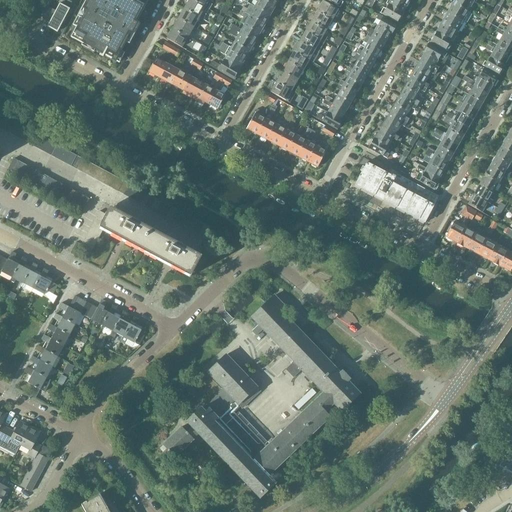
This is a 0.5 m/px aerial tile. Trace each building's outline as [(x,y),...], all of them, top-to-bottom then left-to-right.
[(76,27),(72,34),(75,36),(76,35),(84,40),(82,44),(81,45),(82,46),(83,46),(92,51),(91,51),(94,52),(95,50),(103,54),(102,56),(103,57),(104,55),(106,56),(111,59),(112,59),(114,60),(119,51),(121,52),(121,51),(121,50),(123,47),(124,45),(125,43),(129,45),(130,42),(133,36),(133,37),(135,33),(138,27),(139,27),(140,25),(136,23),(137,20),(137,21),(139,18),(138,18),(140,15),(142,13),(141,12),(142,10),(143,11),(144,8),(143,7),(140,6),(140,5),(139,5),(140,2),(141,1),(138,0),(86,0),(84,5),(83,5),(81,9),(82,9),(79,15),(78,15),(77,17),(81,19),(77,27),(76,27)] [(191,0),(189,0),(184,9),(199,18),(205,8),(191,0)] [(253,0),(255,1),(252,6),(270,16),(275,7),(262,0),(253,0)] [(325,0),(340,8),(343,3),(340,2),(340,0),(325,0)] [(390,0),(388,0),(386,4),(402,13),(404,9),(404,8),(405,9),(408,4),(407,4),(407,3),(402,0),(390,0),(391,0),(390,0)] [(475,3),(469,0),(455,0),(454,4),(469,13),(472,8),(470,7),(473,2),(475,3)] [(317,12),(332,20),(338,10),(323,2),(317,12)] [(56,11),(48,6),(42,17),(50,22),(47,27),(58,33),(60,29),(62,30),(72,10),(60,4),(56,11)] [(402,13),(386,4),(388,5),(385,10),(383,9),(380,14),(396,23),(397,22),(398,22),(401,16),(400,16),(402,13)] [(450,10),(448,14),(464,23),(466,18),(464,17),(467,12),(469,13),(454,4),(453,5),(452,4),(449,9),(450,10)] [(497,5),(492,14),(495,16),(500,7),(497,5)] [(221,13),(226,15),(230,8),(225,6),(221,13)] [(241,6),(239,10),(265,25),(270,16),(252,6),(250,11),(241,6)] [(184,9),(178,19),(193,28),(199,18),(184,9)] [(265,25),(239,10),(236,14),(245,19),(242,24),(259,34),(265,25)] [(311,22),(326,30),(332,20),(317,12),(311,22)] [(445,19),(442,23),(458,32),(461,28),(459,27),(462,22),(463,23),(464,23),(448,14),(447,14),(444,19),(445,19)] [(492,14),(487,22),(490,24),(495,16),(492,14)] [(377,26),(392,35),(397,26),(378,15),(376,19),(380,21),(377,26)] [(216,23),(220,25),(224,18),(220,16),(216,23)] [(350,17),(344,27),(348,29),(354,19),(350,17)] [(178,19),(173,29),(187,38),(193,28),(178,19)] [(305,32),(320,40),(324,43),(327,38),(323,35),(326,30),(311,22),(305,32)] [(458,32),(442,23),(442,24),(441,24),(438,28),(439,29),(437,33),(452,42),(455,37),(453,36),(456,31),(458,33),(458,32)] [(259,34),(242,24),(239,29),(230,24),(228,28),(254,43),(259,34)] [(499,25),(497,28),(511,36),(511,25),(509,24),(506,29),(499,25)] [(210,33),(214,35),(218,28),(214,26),(210,33)] [(392,35),(377,26),(374,32),(370,29),(368,33),(385,43),(387,40),(388,40),(392,35)] [(344,27),(340,34),(344,36),(348,29),(344,27)] [(232,42),(249,52),(254,43),(228,28),(226,32),(235,37),(232,42)] [(511,36),(497,28),(495,32),(502,36),(499,41),(511,48),(511,36)] [(187,38),(173,29),(165,42),(180,50),(187,38)] [(482,31),(477,40),(481,42),(486,33),(482,31)] [(300,42),(314,51),(320,40),(305,32),(300,42)] [(367,44),(382,52),(385,47),(383,46),(385,43),(368,33),(366,37),(370,39),(367,44)] [(437,33),(436,34),(435,33),(433,37),(434,38),(431,43),(447,52),(449,47),(448,46),(450,41),(452,42),(437,33)] [(470,33),(468,38),(473,41),(476,36),(470,33)] [(204,43),(208,45),(212,39),(208,36),(204,43)] [(338,37),(334,44),(338,46),(342,40),(338,37)] [(477,40),(472,48),(476,50),(481,42),(477,40)] [(489,42),(487,46),(508,58),(509,55),(511,56),(511,54),(511,48),(499,41),(496,46),(489,42)] [(220,42),(218,46),(244,61),(249,52),(232,42),(229,47),(220,42)] [(294,52),(309,61),(314,51),(300,42),(294,52)] [(162,48),(173,55),(176,49),(165,43),(162,48)] [(382,52),(367,44),(364,49),(360,47),(358,50),(375,60),(377,57),(378,58),(382,52)] [(423,52),(438,61),(441,63),(446,54),(428,44),(423,52)] [(198,53),(202,55),(206,49),(202,46),(198,53)] [(224,55),(221,60),(239,70),(244,61),(218,46),(215,50),(224,55)] [(487,46),(485,49),(492,53),(489,58),(503,66),(505,67),(508,61),(507,60),(508,58),(487,46)] [(332,47),(327,57),(331,60),(337,50),(332,47)] [(462,48),(457,58),(462,61),(468,51),(462,48)] [(360,56),(357,61),(372,69),(375,64),(373,63),(375,60),(358,50),(356,54),(360,56)] [(309,61),(294,52),(288,62),(303,71),(309,61)] [(421,59),(419,62),(436,72),(438,68),(435,66),(438,61),(423,52),(420,58),(421,59)] [(327,57),(323,64),(327,67),(331,60),(327,57)] [(479,60),(477,63),(498,75),(500,73),(501,73),(505,67),(503,66),(489,58),(486,63),(479,60)] [(148,72),(160,79),(167,65),(156,59),(148,72)] [(353,59),(348,68),(365,77),(367,74),(369,75),(372,69),(357,61),(353,59)] [(239,70),(221,60),(218,65),(210,60),(207,64),(233,79),(239,70)] [(465,61),(461,67),(466,71),(470,64),(465,61)] [(282,72),(297,81),(303,71),(288,62),(282,72)] [(416,64),(413,70),(428,78),(430,73),(434,75),(436,72),(419,62),(417,65),(416,64)] [(160,79),(171,85),(179,71),(167,65),(160,79)] [(476,65),(474,69),(481,73),(478,78),(492,86),(493,87),(497,80),(496,80),(497,77),(476,65)] [(321,67),(317,74),(321,77),(325,70),(321,67)] [(343,76),(347,78),(362,87),(365,81),(364,81),(365,77),(348,68),(343,76)] [(411,76),(409,79),(426,89),(428,85),(425,83),(428,78),(413,70),(410,75),(411,76)] [(171,85),(183,91),(190,77),(179,71),(171,85)] [(297,81),(282,72),(276,82),(291,91),(297,81)] [(229,87),(232,82),(221,75),(218,81),(213,89),(206,103),(217,109),(225,96),(217,92),(222,83),(229,87)] [(468,79),(466,83),(487,95),(488,92),(490,93),(493,87),(492,86),(478,78),(475,76),(472,81),(468,79)] [(202,83),(190,77),(183,91),(185,92),(183,94),(188,97),(189,94),(194,97),(201,83),(202,83)] [(455,77),(450,85),(454,87),(459,79),(455,77)] [(315,78),(311,84),(315,87),(319,80),(315,78)] [(338,85),(355,95),(357,92),(359,92),(362,87),(347,78),(344,84),(340,81),(338,85)] [(406,82),(403,87),(418,96),(420,90),(424,93),(426,89),(409,79),(407,82),(406,82)] [(291,91),(276,82),(276,83),(273,83),(271,87),(272,88),(273,89),(271,93),(285,101),(291,91)] [(202,83),(201,83),(194,97),(200,100),(198,102),(203,105),(204,102),(206,103),(213,89),(202,83)] [(466,83),(464,86),(471,90),(468,95),(482,103),(483,104),(487,98),(486,97),(487,95),(466,83)] [(337,96),(352,104),(355,99),(354,98),(355,95),(338,85),(336,89),(340,91),(337,96)] [(450,85),(445,94),(451,97),(456,88),(454,87),(450,85)] [(401,93),(399,97),(416,106),(418,103),(415,101),(418,96),(403,87),(400,93),(401,93)] [(458,97),(456,100),(460,102),(477,112),(478,110),(480,110),(483,104),(482,103),(468,95),(465,93),(462,98),(458,97)] [(277,99),(267,94),(264,99),(274,104),(277,99)] [(334,101),(330,99),(327,97),(325,100),(345,112),(347,109),(349,110),(352,104),(337,96),(334,101)] [(396,99),(393,105),(408,113),(411,108),(414,110),(416,106),(399,97),(397,100),(396,99)] [(345,112),(325,100),(323,104),(326,106),(330,108),(327,113),(342,122),(345,116),(344,115),(345,112)] [(445,105),(440,102),(435,111),(436,111),(440,113),(445,105)] [(460,102),(455,111),(458,112),(472,120),(473,121),(477,115),(476,114),(477,112),(460,102)] [(432,104),(429,109),(427,108),(425,111),(431,115),(436,106),(432,104)] [(391,111),(389,114),(406,124),(408,120),(405,118),(408,113),(393,105),(390,110),(391,111)] [(246,129),(257,135),(265,119),(261,117),(263,113),(257,110),(246,129)] [(436,111),(431,119),(436,122),(440,114),(440,113),(436,111)] [(448,113),(446,117),(467,129),(468,127),(470,128),(473,121),(472,120),(458,112),(455,117),(448,113)] [(316,118),(318,120),(337,130),(342,122),(327,113),(324,118),(318,115),(316,118)] [(386,116),(383,122),(398,130),(401,125),(408,130),(410,126),(406,124),(389,114),(387,117),(386,116)] [(10,120),(4,117),(0,124),(0,128),(4,131),(10,120)] [(446,117),(444,120),(451,125),(448,130),(462,138),(464,138),(467,132),(466,131),(467,129),(446,117)] [(257,135),(267,140),(275,124),(265,119),(257,135)] [(15,123),(10,120),(4,131),(9,134),(15,123)] [(379,131),(396,141),(398,137),(395,135),(398,130),(383,122),(380,127),(381,128),(379,131)] [(20,126),(15,123),(9,134),(14,136),(20,126)] [(267,140),(277,146),(285,130),(275,124),(267,140)] [(25,128),(20,126),(14,136),(20,139),(25,128)] [(321,132),(332,138),(335,133),(324,127),(321,132)] [(31,131),(25,128),(20,139),(25,142),(31,131)] [(277,146),(287,151),(295,135),(285,130),(277,146)] [(438,131),(436,134),(457,146),(458,144),(460,145),(464,138),(462,138),(448,130),(445,135),(438,131)] [(36,134),(31,131),(25,142),(30,145),(36,134)] [(376,134),(373,139),(388,148),(391,142),(394,145),(396,141),(379,131),(378,134),(376,134)] [(41,137),(36,134),(30,145),(35,148),(41,137)] [(436,134),(434,138),(441,142),(438,147),(452,155),(454,156),(457,149),(456,148),(457,146),(436,134)] [(287,151),(297,157),(305,141),(295,135),(287,151)] [(46,140),(41,137),(35,148),(40,150),(46,140)] [(511,141),(507,138),(501,148),(511,153),(511,141)] [(388,148),(373,139),(368,148),(386,159),(387,161),(389,162),(392,157),(388,155),(391,150),(388,148)] [(51,142),(46,140),(40,150),(45,153),(51,142)] [(297,157),(307,162),(316,146),(305,141),(297,157)] [(57,145),(51,142),(45,153),(51,156),(57,145)] [(316,146),(307,162),(317,168),(326,152),(321,149),(323,145),(318,142),(316,146)] [(63,149),(57,145),(51,156),(58,160),(63,149)] [(429,148),(427,152),(447,164),(449,161),(450,162),(454,156),(452,155),(438,147),(435,152),(429,148)] [(511,153),(501,148),(496,157),(509,165),(511,166),(511,162),(511,161),(511,159),(511,153)] [(70,152),(63,149),(58,160),(64,163),(70,152)] [(76,156),(70,152),(64,163),(71,166),(76,156)] [(425,155),(422,160),(428,164),(442,172),(444,173),(447,166),(446,166),(447,164),(427,152),(425,155)] [(82,159),(76,156),(71,166),(77,170),(82,159)] [(496,157),(490,167),(503,174),(508,177),(511,173),(505,170),(509,165),(496,157)] [(20,162),(14,159),(8,170),(14,173),(20,162)] [(88,162),(82,159),(77,170),(82,173),(88,162)] [(25,165),(20,162),(14,173),(19,176),(25,165)] [(93,165),(88,162),(82,173),(87,175),(93,165)] [(417,235),(424,223),(424,224),(430,212),(437,199),(439,197),(402,177),(396,174),(395,177),(392,175),(392,176),(391,176),(371,165),(366,163),(364,167),(362,166),(360,171),(361,172),(357,181),(350,177),(347,184),(343,182),(342,185),(345,187),(341,194),(398,225),(401,226),(417,235)] [(414,163),(413,166),(417,169),(437,181),(439,179),(440,179),(444,173),(442,172),(428,164),(425,169),(419,165),(414,163)] [(31,168),(25,165),(19,176),(25,179),(31,168)] [(98,167),(93,165),(87,175),(92,178),(98,167)] [(103,170),(98,167),(92,178),(97,181),(103,170)] [(490,167),(485,176),(498,184),(503,174),(490,167)] [(36,171),(31,168),(25,179),(30,182),(36,171)] [(417,169),(415,172),(418,174),(415,180),(418,182),(432,190),(434,190),(438,184),(436,183),(437,181),(417,169)] [(108,173),(103,170),(97,181),(102,184),(108,173)] [(42,174),(36,171),(30,182),(36,185),(42,174)] [(113,176),(108,173),(102,184),(108,186),(113,176)] [(47,177),(42,174),(36,185),(41,188),(47,177)] [(119,178),(113,176),(108,186),(113,189),(119,178)] [(485,176),(479,186),(492,193),(498,184),(485,176)] [(61,184),(47,177),(41,188),(56,195),(61,184)] [(124,181),(119,178),(113,189),(118,192),(124,181)] [(123,195),(129,184),(124,181),(118,192),(123,195)] [(67,188),(61,184),(56,195),(61,198),(67,188)] [(129,198),(135,187),(129,184),(123,195),(129,198)] [(479,186),(474,195),(487,203),(492,193),(479,186)] [(140,190),(135,187),(129,198),(134,200),(140,190)] [(73,190),(67,188),(61,198),(67,201),(73,190)] [(78,193),(73,190),(67,201),(72,204),(78,193)] [(145,193),(140,190),(134,200),(139,203),(145,193)] [(84,196),(78,193),(72,204),(78,207),(84,196)] [(150,196),(145,193),(139,203),(145,206),(150,196)] [(487,203),(474,195),(468,205),(481,213),(487,203)] [(89,199),(84,196),(78,207),(83,210),(89,199)] [(156,198),(150,196),(145,206),(150,209),(156,198)] [(161,201),(156,198),(150,209),(155,212),(161,201)] [(161,215),(167,204),(161,201),(155,212),(161,215)] [(172,207),(167,204),(161,215),(166,218),(172,207)] [(177,210),(172,207),(166,218),(171,221),(177,210)] [(466,207),(461,216),(464,218),(469,221),(471,217),(473,218),(475,219),(478,214),(466,207)] [(144,253),(155,233),(137,223),(137,222),(128,218),(109,208),(105,216),(109,218),(107,223),(104,228),(103,231),(144,253)] [(177,223),(183,213),(177,210),(171,221),(177,223)] [(105,216),(99,212),(96,217),(107,223),(109,218),(105,216)] [(182,226),(188,216),(183,213),(177,223),(182,226)] [(187,229),(193,218),(188,216),(182,226),(187,229)] [(93,223),(104,228),(107,223),(96,217),(93,223)] [(193,232),(199,221),(193,218),(187,229),(193,232)] [(464,229),(469,221),(464,218),(460,226),(453,223),(446,237),(447,238),(447,239),(451,241),(452,240),(457,243),(464,229)] [(198,235),(204,224),(199,221),(193,232),(198,235)] [(90,228),(101,234),(104,228),(93,223),(90,228)] [(198,235),(204,238),(210,227),(204,224),(198,235)] [(101,234),(90,228),(87,234),(98,239),(101,234)] [(475,234),(476,233),(472,230),(471,232),(464,229),(457,243),(458,243),(457,245),(463,248),(464,246),(467,248),(475,234)] [(488,235),(486,233),(478,229),(476,233),(475,234),(467,248),(468,249),(469,251),(472,253),(474,252),(478,254),(486,238),(488,235)] [(190,278),(201,257),(183,248),(182,247),(173,242),(173,243),(155,233),(144,253),(190,278)] [(95,245),(98,239),(87,234),(84,239),(95,245)] [(486,260),(488,260),(496,246),(489,242),(490,240),(486,238),(478,254),(482,257),(483,258),(486,260)] [(92,250),(95,245),(84,239),(81,245),(92,250)] [(511,241),(506,251),(499,265),(504,268),(504,270),(508,271),(509,271),(510,271),(511,267),(511,254),(511,252),(511,241)] [(501,246),(497,244),(496,246),(488,260),(493,262),(493,264),(498,267),(499,265),(506,251),(500,248),(501,246)] [(11,252),(7,259),(7,260),(1,272),(12,278),(19,265),(13,262),(16,255),(11,252)] [(23,258),(19,265),(12,278),(23,284),(29,271),(24,268),(27,260),(23,258)] [(33,264),(29,271),(23,284),(33,289),(40,277),(35,274),(37,266),(33,264)] [(44,270),(40,277),(33,289),(44,295),(51,283),(45,279),(48,272),(44,270)] [(82,299),(75,295),(68,307),(75,312),(82,299)] [(331,365),(283,314),(288,310),(274,296),(251,318),(258,325),(252,332),(256,336),(258,334),(262,330),(290,358),(294,362),(291,365),(289,366),(286,370),(293,378),(301,370),(303,372),(305,374),(312,381),(313,383),(314,383),(323,393),(295,420),(267,447),(265,445),(236,415),(234,413),(240,407),(242,409),(260,391),(226,355),(222,359),(222,360),(211,370),(211,369),(207,373),(208,374),(222,389),(221,390),(200,409),(187,422),(186,422),(191,428),(185,433),(181,428),(180,429),(163,445),(175,458),(198,435),(259,498),(274,485),(267,477),(329,418),(324,413),(333,404),(341,412),(359,394),(353,388),(348,382),(351,379),(342,370),(339,373),(331,365)] [(87,302),(82,299),(75,312),(80,315),(87,302)] [(97,307),(91,320),(102,326),(109,313),(103,311),(106,303),(101,300),(97,307)] [(92,305),(87,302),(80,315),(86,317),(92,305)] [(65,313),(62,318),(75,325),(80,315),(75,312),(68,307),(61,304),(58,308),(65,313)] [(97,307),(92,305),(86,317),(91,320),(97,307)] [(113,306),(109,313),(102,326),(113,332),(119,319),(114,316),(117,309),(113,306)] [(123,312),(119,319),(113,332),(123,338),(130,325),(125,322),(127,314),(123,312)] [(59,324),(56,329),(69,336),(75,325),(62,318),(55,315),(53,319),(59,324)] [(134,318),(130,325),(123,338),(134,343),(141,331),(135,328),(138,320),(134,318)] [(54,334),(51,340),(63,346),(69,336),(56,329),(49,325),(47,330),(54,334)] [(48,345),(45,350),(58,357),(63,346),(51,340),(44,336),(41,340),(48,345)] [(42,355),(39,361),(52,368),(58,357),(45,350),(38,347),(35,351),(42,355)] [(36,366),(33,372),(46,378),(52,368),(39,361),(32,357),(30,362),(36,366)] [(46,378),(33,372),(26,368),(24,372),(31,377),(27,383),(40,390),(46,378)] [(312,389),(294,406),(298,410),(316,393),(312,389)] [(20,445),(31,427),(20,421),(14,432),(8,429),(1,441),(8,444),(10,440),(20,445)] [(31,427),(20,445),(31,451),(28,455),(35,459),(41,447),(35,443),(41,432),(31,427)] [(511,442),(498,467),(511,474),(511,442)] [(51,450),(43,446),(39,454),(46,458),(51,450)] [(46,465),(35,459),(32,464),(43,470),(46,465)] [(43,470),(32,464),(29,470),(39,475),(40,476),(43,470)] [(40,476),(39,475),(29,470),(26,475),(37,481),(40,476)] [(0,497),(4,499),(10,489),(0,483),(0,482),(3,477),(0,475),(0,497)] [(34,486),(37,481),(26,475),(23,481),(34,486)] [(34,486),(23,481),(20,486),(31,492),(34,486)] [(109,511),(100,495),(81,505),(85,511),(109,511)]
